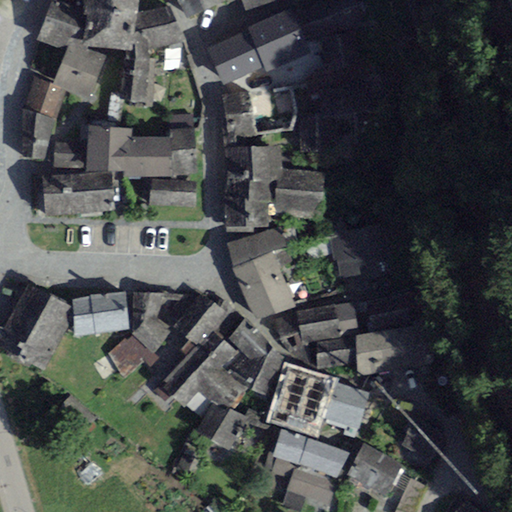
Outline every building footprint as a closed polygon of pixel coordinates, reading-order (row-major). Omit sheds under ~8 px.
[(138,0),(51,0),(35,39),(66,49),(70,41),(88,48),(126,50),(131,50),(137,12),(138,0)] [(177,0),(178,2),(189,20),(226,2),(225,0),(177,0)] [(240,0),(244,12),(278,0),(240,0)] [(362,20),(353,0),(327,0),(321,3),(295,12),(306,40),(319,36),(348,30),(346,27),(362,20)] [(170,6),(137,12),(131,50),(126,50),(118,104),(151,106),(156,49),(183,41),(170,6)] [(295,12),(293,8),(247,27),(248,31),(264,69),(266,73),(312,54),(306,40),(295,12)] [(363,61),(356,28),(348,30),(319,36),(327,69),(361,62),(363,61)] [(224,86),(264,69),(248,31),(207,48),(224,86)] [(403,36),(406,49),(420,45),(417,33),(403,36)] [(70,41),(66,49),(52,85),(68,91),(90,99),(107,55),(88,48),(70,41)] [(319,88),(365,85),(361,62),(327,69),(305,75),(309,98),(320,98),(319,88)] [(399,88),(398,71),(383,72),(385,89),(399,88)] [(52,85),(34,78),(22,111),(22,159),(43,160),(68,91),(52,85)] [(320,98),(320,110),(320,115),(332,114),(374,108),(369,85),(365,85),(319,88),(320,98)] [(249,93),(222,97),(222,100),(228,140),(255,137),(249,93)] [(320,110),(296,112),(297,130),(298,150),(335,148),(332,114),(320,115),(320,110)] [(132,129),(88,126),(86,169),(123,171),(123,177),(177,180),(177,173),(194,174),(197,131),(170,129),(169,139),(131,137),(132,129)] [(84,146),(54,144),(53,167),(83,169),(84,146)] [(282,147),(224,148),(225,231),(253,232),(254,225),(266,225),(266,209),(318,218),(324,173),(282,169),(282,147)] [(111,173),(41,176),(44,216),(113,212),(111,173)] [(199,183),(152,179),(150,205),(197,210),(199,183)] [(391,259),(384,222),(346,228),(343,217),(316,222),(318,238),(302,241),(309,260),(334,254),(347,294),(365,290),(359,264),(391,259)] [(281,226),(225,244),(237,281),(278,269),(293,264),(281,226)] [(295,308),(278,269),(237,281),(248,308),(255,320),(295,308)] [(72,307),(27,284),(0,333),(0,345),(44,369),(72,323),(72,307)] [(197,295),(132,292),(131,335),(153,354),(197,295)] [(126,293),(71,299),(72,307),(72,323),(73,337),(129,330),(126,293)] [(421,294),(364,302),(368,332),(425,326),(421,294)] [(223,313),(203,296),(175,329),(196,346),(223,313)] [(364,302),(295,311),(300,344),(316,342),(340,338),(339,335),(353,334),(368,332),(364,302)] [(284,359),(244,318),(228,338),(261,368),(250,391),(270,399),(284,359)] [(431,325),(425,326),(368,332),(353,334),(357,363),(358,378),(436,369),(431,325)] [(316,342),(317,369),(357,363),(353,334),(339,335),(340,338),(316,342)] [(153,354),(131,335),(125,341),(123,340),(108,353),(124,378),(143,361),(150,369),(160,358),(153,354)] [(223,340),(207,357),(194,346),(159,386),(184,407),(199,390),(216,405),(234,408),(249,391),(226,370),(240,355),(223,340)] [(336,379),(284,362),(265,421),(317,438),(323,419),(335,382),(336,379)] [(369,393),(335,382),(323,419),(357,429),(369,393)] [(215,407),(211,404),(195,431),(229,451),(247,418),(232,411),(215,407)] [(400,443),(428,460),(445,433),(416,416),(400,443)] [(326,505),(331,493),(336,478),(340,480),(349,453),(280,429),(271,456),(276,458),(271,472),(290,479),(286,491),(281,505),(301,511),(305,498),(326,505)] [(402,465),(363,443),(345,475),(384,497),(402,465)] [(174,468),(190,474),(199,451),(183,445),(174,468)] [(415,511),(427,487),(411,479),(394,511),(415,511)] [(478,511),(463,501),(455,511),(478,511)]
